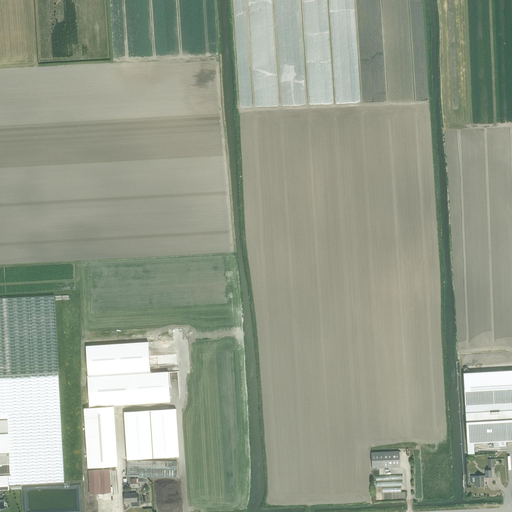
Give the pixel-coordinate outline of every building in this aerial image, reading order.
[(56,296),(0,298),(0,427),(8,427),(9,454),(10,474),(10,476),(9,476),(9,485),(65,483),(59,373),(56,296)] [(87,355),(89,376),(147,372),(146,349),(87,355)] [(511,370),(463,373),(465,412),(467,444),(493,442),(493,447),(506,447),(506,441),(511,441),(511,370)] [(169,372),(88,379),(90,409),(113,407),(171,402),(169,372)] [(116,467),(118,466),(113,407),(90,409),(83,409),(88,469),(111,467),(112,470),(116,470),(116,467)] [(176,409),(124,412),(127,460),(179,457),(176,409)] [(8,427),(0,427),(0,454),(9,454),(8,427)] [(372,469),(400,467),(399,451),(371,453),(372,469)] [(9,454),(0,454),(0,474),(10,474),(9,454)] [(127,460),(127,477),(177,478),(177,462),(127,460)] [(110,469),(89,470),(90,494),(111,493),(110,469)] [(486,475),(475,476),(476,487),(484,486),(484,478),(492,477),(492,470),(486,470),(486,475)] [(0,490),(10,490),(9,485),(9,476),(0,476),(0,490)] [(137,493),(125,494),(125,502),(132,502),(132,506),(139,506),(139,501),(137,501),(137,500),(137,499),(137,493)]
